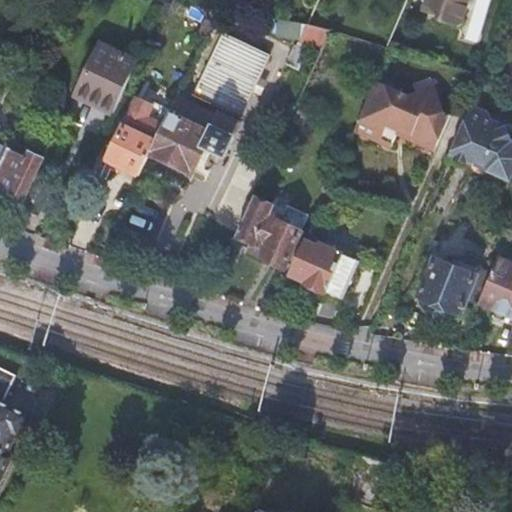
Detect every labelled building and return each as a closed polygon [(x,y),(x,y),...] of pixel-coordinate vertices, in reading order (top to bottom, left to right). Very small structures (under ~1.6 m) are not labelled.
[(426,0),(422,13),(438,18),(441,22),(458,27),(463,25),(470,0),(426,0)] [(324,45),(330,33),(327,32),(309,27),(303,40),(324,45)] [(194,96),(240,118),(270,56),(223,34),(194,96)] [(76,94),(114,113),(138,62),(102,44),(100,49),(98,48),(76,94)] [(375,82),(354,130),(371,137),(370,139),(390,147),(398,130),(435,146),(449,115),(442,112),(432,87),(407,96),(375,82)] [(107,162),(140,177),(150,155),(156,143),(171,114),(173,108),(141,92),(124,128),(107,162)] [(156,143),(150,155),(192,175),(205,147),(225,157),(241,124),(221,114),(220,117),(193,104),(184,121),(171,114),(156,143)] [(472,104),(450,154),(474,165),(476,161),(487,165),(489,171),(511,180),(511,178),(511,136),(508,126),(493,119),(490,112),(472,104)] [(7,152),(9,146),(0,142),(0,133),(3,127),(0,119),(0,169),(3,162),(7,152)] [(0,169),(0,189),(24,200),(32,182),(41,186),(48,171),(40,167),(44,159),(30,152),(27,156),(9,147),(7,152),(3,162),(0,169)] [(476,161),(474,165),(489,171),(487,165),(476,161)] [(273,206),(255,197),(236,237),(266,250),(262,259),(284,269),(301,232),(283,223),(284,220),(270,212),(273,206)] [(328,242),(308,233),(290,274),(307,281),(306,283),(328,292),(328,291),(342,297),(358,258),(327,245),(328,242)] [(508,316),(511,317),(511,261),(500,256),(500,257),(480,303),(497,311),(494,316),(506,321),(508,316)] [(474,284),(481,269),(457,259),(454,266),(437,259),(421,295),(463,312),(474,284)] [(19,376),(0,366),(0,480),(3,482),(15,457),(10,454),(17,439),(22,442),(35,416),(6,402),(19,376)] [(385,499),(387,456),(356,455),(354,498),(385,499)]
